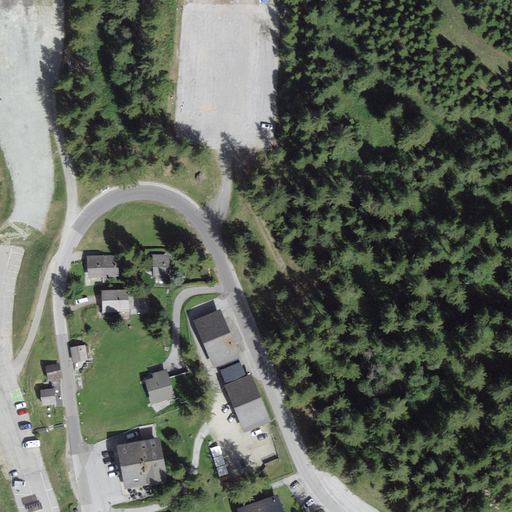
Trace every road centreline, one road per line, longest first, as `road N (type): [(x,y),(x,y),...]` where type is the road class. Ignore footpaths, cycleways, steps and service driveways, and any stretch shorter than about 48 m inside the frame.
road 1 (residential): [(85,511),(61,263),(73,232),(103,204),(142,190),(170,198),(208,227),(291,441),(318,491),(340,511)]
road 2 (track): [(73,232),(50,85),(57,0)]
road 3 (unclassified): [(145,511),(172,503),(195,475),(206,430),(224,421)]
road 4 (track): [(61,263),(50,269),(16,373)]
